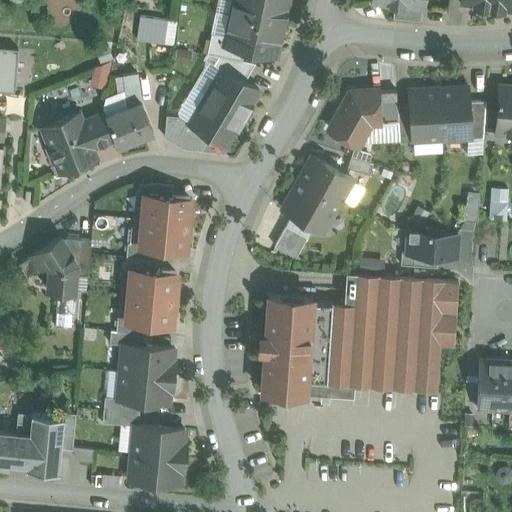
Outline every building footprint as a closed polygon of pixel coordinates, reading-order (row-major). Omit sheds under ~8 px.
[(217,10),(216,11),(282,25),(287,0),(234,0),(232,13),(217,10)] [(370,0),(370,3),(394,5),(422,9),(424,9),(424,0),(370,0)] [(511,0),(489,0),(489,7),(502,10),(503,8),(511,8),(511,0)] [(422,9),(394,5),(393,17),(420,20),(422,9)] [(282,25),(216,11),(216,12),(231,15),(227,35),(225,43),(245,47),(276,54),(282,25)] [(167,19),(140,16),(137,38),(163,42),(167,19)] [(245,47),(225,43),(227,35),(211,32),(207,52),(219,55),(219,54),(242,59),(245,47)] [(242,59),(219,54),(219,55),(214,63),(222,68),(222,67),(245,80),(255,62),(242,59)] [(245,80),(222,67),(222,68),(207,92),(193,84),(193,85),(245,116),(252,104),(251,103),(259,89),(245,80)] [(137,72),(123,74),(125,90),(105,98),(103,107),(105,111),(115,137),(118,144),(153,130),(141,100),(137,72)] [(511,84),(499,84),(496,131),(511,132),(511,84)] [(245,116),(193,85),(192,86),(206,94),(190,121),(189,122),(210,134),(226,144),(235,129),(237,130),(245,116)] [(468,85),(438,87),(442,139),(471,137),(469,101),(468,85)] [(438,87),(408,89),(409,105),(412,141),(442,139),(438,87)] [(396,88),(377,89),(379,121),(387,120),(398,119),(397,106),(396,88)] [(377,89),(350,90),(329,127),(358,143),(358,142),(370,121),(379,121),(377,89)] [(485,99),(469,101),(471,137),(483,136),(485,99)] [(409,105),(397,106),(398,119),(400,141),(412,141),(409,105)] [(79,111),(42,126),(50,146),(46,147),(52,161),(55,160),(60,171),(97,157),(93,146),(82,120),(79,111)] [(105,111),(82,120),(93,146),(115,137),(105,111)] [(190,121),(180,115),(166,114),(164,136),(183,147),(202,149),(210,134),(189,122),(190,121)] [(379,121),(370,121),(358,142),(388,140),(387,120),(379,121)] [(352,177),(312,155),(300,176),(340,198),(352,177)] [(374,162),(351,155),(347,166),(370,174),(374,162)] [(340,198),(300,176),(283,207),(292,213),(313,225),(323,230),(340,198)] [(171,182),(155,181),(139,182),(138,193),(144,194),(145,192),(170,195),(171,182)] [(508,188),(492,187),(490,213),(506,214),(508,188)] [(170,195),(145,192),(144,194),(138,193),(136,217),(189,222),(190,215),(187,214),(187,208),(188,208),(189,197),(170,195)] [(479,196),(467,195),(465,219),(477,220),(479,196)] [(313,225),(292,213),(286,223),(307,235),(313,225)] [(189,222),(136,217),(135,228),(129,228),(127,242),(128,242),(158,245),(184,247),(186,236),(184,236),(185,230),(188,230),(189,222)] [(307,235),(286,223),(275,244),(296,256),(307,235)] [(457,231),(408,228),(407,252),(438,254),(456,255),(457,231)] [(79,237),(67,236),(63,238),(61,235),(20,262),(28,274),(46,263),(49,267),(47,287),(58,288),(55,325),(71,326),(74,290),(76,273),(79,237)] [(91,238),(79,237),(76,273),(88,274),(91,238)] [(158,245),(128,242),(127,254),(157,257),(158,245)] [(407,252),(402,252),(401,263),(437,266),(438,254),(407,252)] [(157,257),(127,254),(126,267),(125,267),(131,268),(131,267),(156,269),(157,257)] [(156,269),(131,267),(131,268),(125,267),(122,292),(176,297),(176,289),(173,289),(173,282),(174,282),(176,271),(156,269)] [(361,304),(363,273),(346,272),(345,280),(344,302),(361,304)] [(458,280),(363,273),(361,304),(344,302),(312,300),(309,344),(306,380),(437,389),(440,343),(453,344),(458,280)] [(176,297),(122,292),(120,316),(126,317),(126,318),(148,320),(171,322),(172,311),(171,311),(171,304),(175,305),(176,297)] [(260,341),(309,344),(312,300),(312,296),(269,293),(266,334),(260,334),(260,341)] [(148,320),(126,318),(126,317),(120,316),(118,316),(117,329),(146,332),(147,332),(148,320)] [(117,329),(111,329),(109,341),(123,343),(123,341),(145,344),(146,332),(117,329)] [(145,344),(123,341),(123,343),(120,369),(173,374),(175,359),(172,359),(173,346),(145,344)] [(309,344),(260,341),(260,347),(265,348),(262,389),(289,391),(306,392),(306,380),(309,344)] [(511,359),(479,358),(477,406),(511,407),(511,359)] [(173,374),(120,369),(118,395),(118,396),(140,399),(168,401),(169,388),(172,389),(173,374)] [(140,399),(118,396),(118,395),(104,394),(103,407),(139,411),(140,399)] [(139,411),(103,407),(102,420),(134,423),(135,422),(138,422),(139,411)] [(63,415),(31,412),(18,411),(18,412),(16,431),(0,429),(0,463),(7,464),(7,461),(27,463),(27,466),(26,466),(26,467),(59,471),(59,469),(58,469),(61,447),(64,417),(65,415),(63,415)] [(76,412),(64,411),(63,415),(65,415),(64,417),(61,447),(72,448),(73,445),(76,412)] [(138,422),(135,422),(134,423),(132,450),(185,455),(186,440),(183,440),(184,427),(138,422)] [(93,446),(73,445),(72,448),(78,459),(92,460),(93,446)] [(185,455),(132,450),(129,477),(179,482),(180,469),(183,469),(185,455)]
